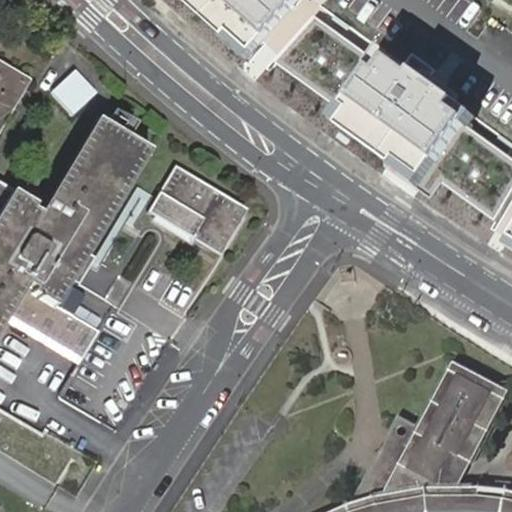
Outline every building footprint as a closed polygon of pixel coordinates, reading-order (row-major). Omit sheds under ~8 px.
[(294,0),(183,0),(245,55),(294,0)] [(337,54),(350,35),(317,12),(277,70),(288,77),(294,69),(329,93),(350,63),(337,54)] [(468,109),(375,43),(325,112),(418,178),(468,109)] [(0,64),(0,118),(24,79),(0,64)] [(70,279),(85,253),(149,148),(95,116),(39,209),(31,204),(34,199),(0,177),(0,326),(9,312),(81,357),(97,330),(55,304),(70,279)] [(145,210),(152,215),(191,238),(209,249),(230,215),(219,208),(227,195),(174,163),(145,210)] [(219,208),(230,215),(239,202),(227,195),(219,208)] [(191,238),(152,215),(148,220),(188,244),(191,238)] [(230,215),(209,249),(216,253),(238,219),(230,215)] [(511,219),(500,239),(511,245),(511,219)] [(93,257),(85,253),(70,279),(77,283),(93,257)] [(64,396),(85,404),(97,374),(76,366),(64,396)] [(511,511),(511,496),(503,494),(474,490),(471,502),(444,505),(441,491),(478,421),(492,417),(489,402),(484,400),(492,386),(488,384),(491,379),(466,366),(463,371),(467,373),(460,387),(464,389),(447,421),(427,411),(382,496),(375,496),(374,500),(343,508),(334,511),(511,511)]
